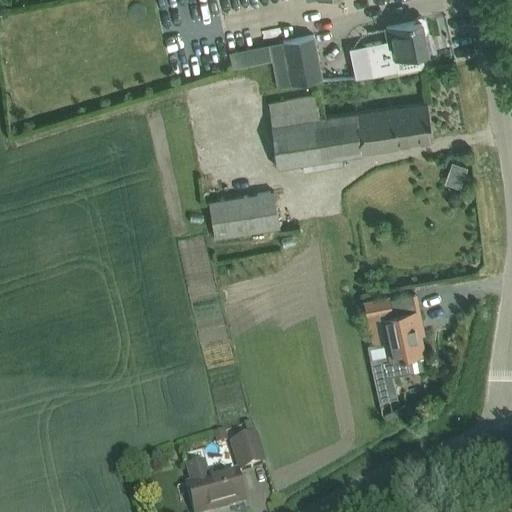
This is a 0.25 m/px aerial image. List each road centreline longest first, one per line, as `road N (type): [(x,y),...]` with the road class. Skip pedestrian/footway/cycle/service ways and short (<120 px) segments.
road 1 (unclassified): [(511,183),(479,0)]
road 2 (unclassified): [(500,441),(328,511)]
road 3 (unclassified): [(500,441),(511,291)]
